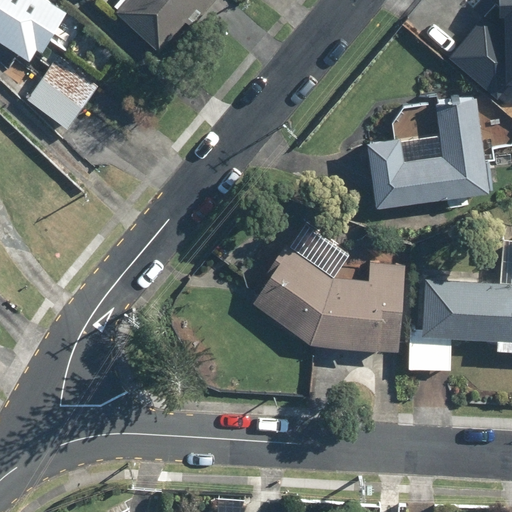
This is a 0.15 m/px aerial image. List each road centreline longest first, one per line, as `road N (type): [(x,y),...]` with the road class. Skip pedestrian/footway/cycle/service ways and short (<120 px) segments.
road 1 (residential): [(54,446),(85,332),(350,0)]
road 2 (residential): [(54,446),(109,434),(511,456)]
